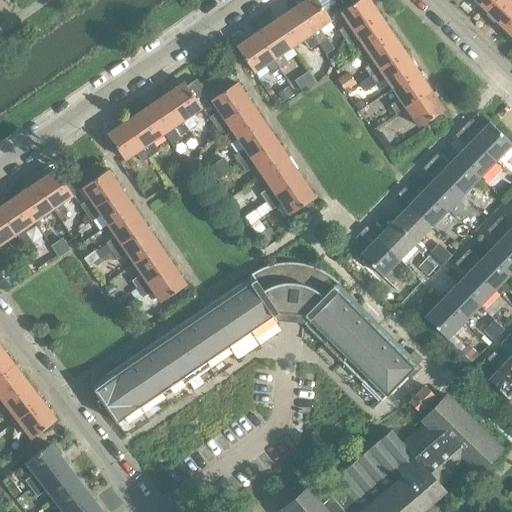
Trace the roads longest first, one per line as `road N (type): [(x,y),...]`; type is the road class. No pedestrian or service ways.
road 1 (unclassified): [(0,166),(246,0)]
road 2 (unclassified): [(0,309),(151,511)]
road 3 (unclassified): [(511,87),(422,0)]
